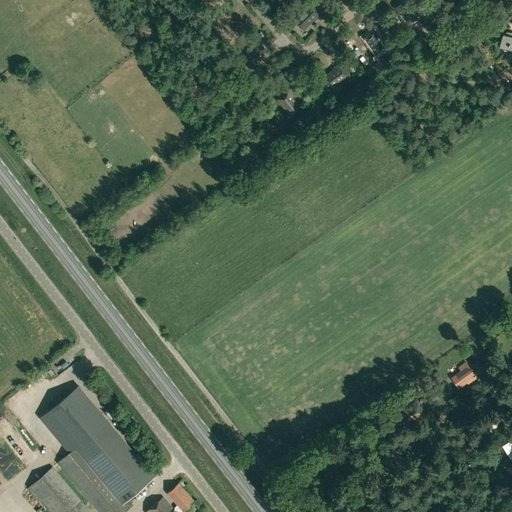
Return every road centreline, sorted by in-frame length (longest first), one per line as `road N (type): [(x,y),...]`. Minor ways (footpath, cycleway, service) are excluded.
road 1 (unclassified): [(304,511),(0,124)]
road 2 (primary): [(262,511),(0,172)]
road 3 (unclassified): [(224,511),(0,223)]
